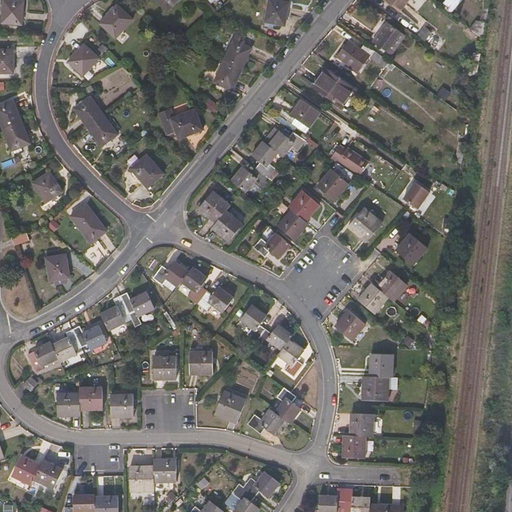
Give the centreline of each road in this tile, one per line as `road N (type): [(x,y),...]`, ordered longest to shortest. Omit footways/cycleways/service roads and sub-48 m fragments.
road 1 (residential): [(0,370),(24,415),(73,439),(193,438),(248,445),(313,468)]
road 2 (residential): [(152,228),(342,0)]
road 3 (residential): [(152,228),(72,163),(48,125),(43,70),(70,7)]
road 4 (residential): [(0,337),(34,329),(90,295),(152,228)]
road 5 (unclassified): [(313,468),(331,407),(327,356),(300,306)]
road 6 (unclassified): [(300,306),(152,228)]
